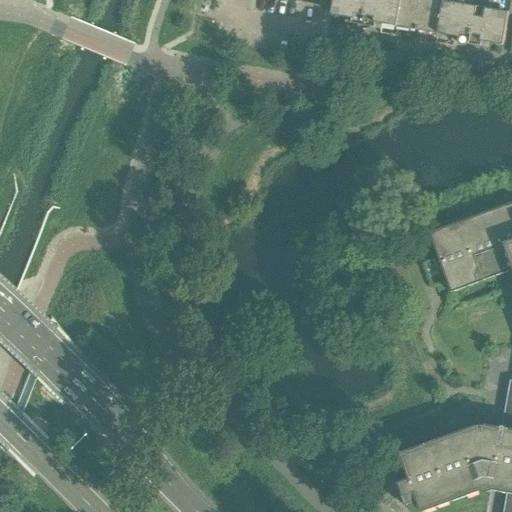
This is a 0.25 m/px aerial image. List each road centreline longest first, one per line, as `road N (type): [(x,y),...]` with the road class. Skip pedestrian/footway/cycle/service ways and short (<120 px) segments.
road 1 (primary): [(197,511),(0,315)]
road 2 (primary): [(0,417),(94,511)]
